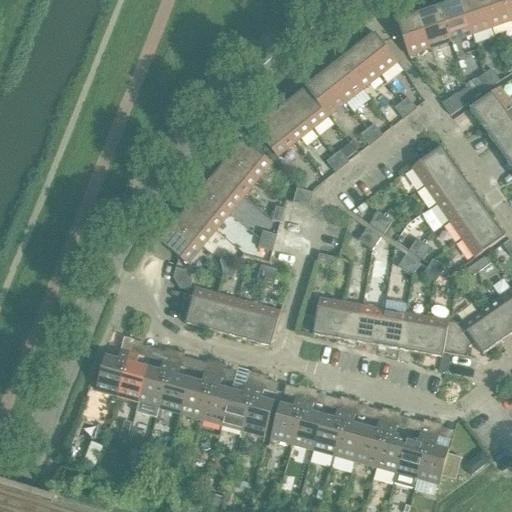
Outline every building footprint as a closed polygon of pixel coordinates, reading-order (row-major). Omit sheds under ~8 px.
[(491,29),(481,0),(461,0),(459,1),(471,36),(491,29)] [(511,22),(504,0),(481,0),(491,29),(511,22)] [(471,36),(459,1),(438,8),(450,43),(471,36)] [(450,43),(438,8),(418,15),(430,50),(450,43)] [(430,50),(418,15),(397,22),(409,57),(430,50)] [(398,63),(375,34),(357,49),(380,77),(398,63)] [(380,77),(357,49),(340,62),(363,91),(380,77)] [(363,91),(340,62),(323,75),(346,104),(363,91)] [(500,82),(491,70),(484,75),(493,87),(500,82)] [(346,104),(323,75),(306,88),(329,117),(346,104)] [(493,87),(484,75),(477,80),(486,92),(493,87)] [(329,117),(306,88),(289,102),(312,131),(329,117)] [(511,107),(511,106),(500,88),(469,109),(482,128),(511,107)] [(464,107),(456,95),(449,100),(457,112),(464,107)] [(417,110),(407,98),(401,104),(410,115),(417,110)] [(457,112),(449,100),(442,105),(450,117),(457,112)] [(312,131),(289,102),(269,118),(292,147),(312,131)] [(410,115),(401,104),(394,109),(403,121),(410,115)] [(495,146),(511,133),(511,107),(482,128),(495,146)] [(292,147),(269,118),(254,129),(277,158),(292,147)] [(383,137),(374,125),(367,131),(376,142),(383,137)] [(376,142),(367,131),(360,136),(369,147),(376,142)] [(507,163),(511,160),(511,133),(495,146),(507,163)] [(272,164),(243,141),(229,158),(257,182),(272,164)] [(455,166),(442,148),(411,169),(424,187),(455,166)] [(349,164),(340,152),(333,157),(342,169),(349,164)] [(342,169),(333,157),(326,163),(335,174),(342,169)] [(257,182),(229,158),(215,174),(244,198),(257,182)] [(437,205),(467,184),(455,166),(424,187),(437,205)] [(244,198),(215,174),(201,191),(230,215),(244,198)] [(449,223),(479,202),(467,184),(437,205),(449,223)] [(311,201),(313,194),(296,189),(294,196),(311,201)] [(230,215),(201,191),(187,208),(216,232),(230,215)] [(311,201),(294,196),(292,203),(309,208),(311,201)] [(461,240),(492,219),(479,202),(449,223),(461,240)] [(280,224),(284,210),(275,207),(272,222),(280,224)] [(216,232),(187,208),(174,225),(202,248),(216,232)] [(376,230),(385,218),(378,213),(369,225),(376,230)] [(383,235),(392,223),(385,218),(376,230),(383,235)] [(474,259),(505,238),(492,219),(461,240),(474,259)] [(202,248),(174,225),(159,242),(188,265),(202,248)] [(365,247),(374,234),(366,229),(358,242),(365,247)] [(274,244),(277,236),(262,232),(260,240),(274,244)] [(372,251),(381,239),(374,234),(365,247),(372,251)] [(272,253),(274,244),(260,240),(258,248),(272,253)] [(416,257),(424,245),(417,240),(408,252),(416,257)] [(511,256),(511,244),(510,240),(502,246),(511,258),(511,256)] [(423,262),(431,249),(424,245),(416,257),(423,262)] [(235,264),(234,258),(224,253),(219,262),(221,268),(235,264)] [(331,267),(333,259),(319,255),(317,263),(331,267)] [(405,273),(413,261),(406,256),(397,268),(405,273)] [(490,265),(485,257),(473,266),(478,273),(490,265)] [(412,278),(420,266),(413,261),(405,273),(412,278)] [(445,269),(433,261),(428,268),(440,276),(445,269)] [(232,279),(237,270),(235,264),(221,268),(223,274),(232,279)] [(265,283),(269,269),(261,266),(257,280),(265,283)] [(466,281),(478,273),(473,266),(461,274),(466,281)] [(440,276),(428,268),(423,275),(435,283),(440,276)] [(189,277),(186,271),(176,269),(173,279),(176,284),(189,277)] [(273,285),(277,271),(269,269),(265,283),(273,285)] [(189,292),(192,282),(189,277),(176,284),(179,289),(189,292)] [(207,331),(217,295),(195,289),(185,325),(207,331)] [(511,289),(497,300),(511,321),(511,289)] [(228,337),(238,301),(217,295),(207,331),(228,337)] [(335,340),(342,304),(315,299),(309,335),(335,340)] [(511,334),(511,321),(497,300),(479,312),(501,343),(511,334)] [(249,342),(258,307),(238,301),(228,337),(249,342)] [(356,344),(362,307),(342,304),(335,340),(356,344)] [(271,348),(280,313),(258,307),(249,342),(271,348)] [(378,347),(384,311),(362,307),(356,344),(378,347)] [(399,351),(405,315),(384,311),(378,347),(399,351)] [(501,343),(479,312),(462,325),(450,323),(448,322),(443,354),(466,358),(468,348),(474,344),(482,356),(501,343)] [(420,355),(427,318),(405,315),(399,351),(420,355)] [(448,322),(450,323),(451,318),(448,317),(447,322),(427,318),(420,355),(442,359),(443,354),(448,322)] [(117,398),(133,341),(124,338),(118,361),(105,357),(95,392),(117,398)] [(143,386),(147,369),(136,366),(142,343),(133,341),(117,398),(138,404),(143,386)] [(159,410),(175,352),(165,350),(159,372),(147,369),(143,386),(138,404),(159,410)] [(180,416),(190,380),(178,377),(184,355),(175,352),(159,410),(180,416)] [(201,421),(217,364),(207,361),(201,383),(190,380),(180,416),(201,421)] [(222,427),(231,392),(219,388),(226,366),(217,364),(201,421),(222,427)] [(243,433),(259,375),(249,372),(243,395),(231,392),(222,427),(243,433)] [(264,439),(274,403),(261,400),(267,378),(259,375),(243,433),(264,439)] [(292,446),(308,389),(298,386),(292,408),(280,405),(270,440),(292,446)] [(313,452),(322,417),(311,414),(317,391),(308,389),(292,446),(313,452)] [(333,458),(349,400),(340,397),(334,420),(322,417),(313,452),(333,458)] [(354,463),(364,428),(352,425),(359,402),(349,400),(333,458),(354,463)] [(375,469),(391,411),(382,409),(376,431),(364,428),(354,463),(375,469)] [(396,475),(406,439),(394,436),(400,414),(391,411),(375,469),(396,475)] [(417,480),(433,423),(423,420),(417,443),(406,439),(396,475),(417,480)] [(439,486),(449,451),(436,448),(442,425),(433,423),(417,480),(439,486)] [(473,460),(479,469),(489,462),(483,453),(473,460)]
